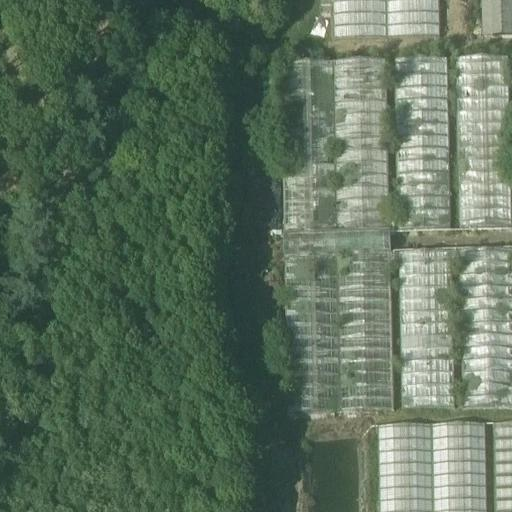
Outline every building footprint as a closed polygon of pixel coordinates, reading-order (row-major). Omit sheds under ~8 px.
[(334,0),(335,43),(442,41),(441,0),(334,0)] [(511,40),(511,0),(484,0),(485,41),(511,40)] [(511,114),(511,63),(457,64),(460,235),(511,234),(511,114)] [(450,64),(396,65),(399,237),(453,235),(450,64)] [(389,65),(282,68),(289,418),(396,416),(392,258),(393,258),(392,237),(389,65)] [(511,255),(461,257),(464,414),(511,412),(511,255)] [(453,257),(399,258),(403,415),(457,414),(453,257)] [(511,511),(511,429),(495,430),(496,511),(511,511)] [(488,511),(488,430),(379,432),(380,511),(488,511)]
